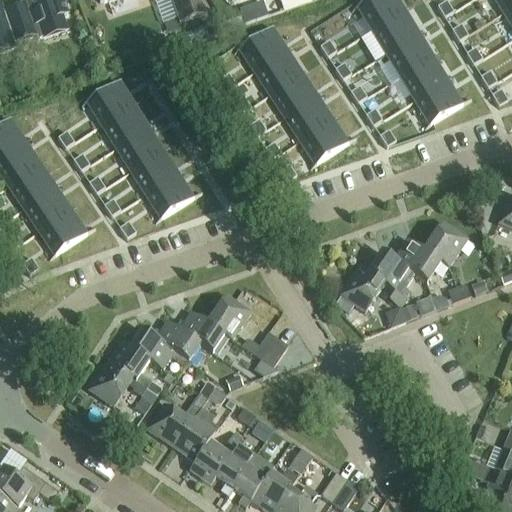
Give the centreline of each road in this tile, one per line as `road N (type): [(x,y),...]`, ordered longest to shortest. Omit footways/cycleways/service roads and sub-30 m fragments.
road 1 (residential): [(0,361),(93,293),(255,235)]
road 2 (residential): [(255,235),(511,143)]
road 3 (residential): [(440,431),(413,384),(380,353),(313,358)]
road 4 (unclassified): [(147,511),(22,416)]
road 5 (residential): [(313,358),(255,235)]
road 6 (residential): [(371,478),(313,358)]
